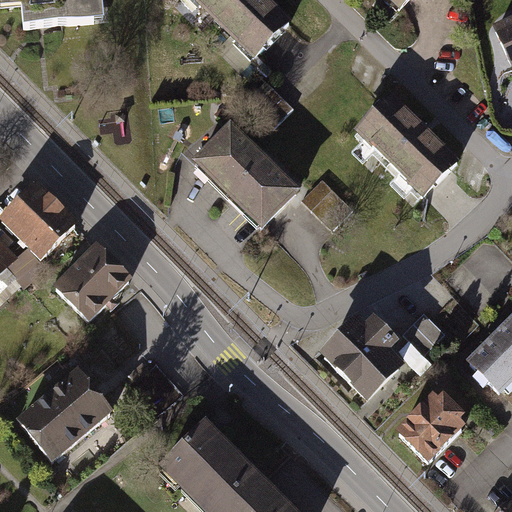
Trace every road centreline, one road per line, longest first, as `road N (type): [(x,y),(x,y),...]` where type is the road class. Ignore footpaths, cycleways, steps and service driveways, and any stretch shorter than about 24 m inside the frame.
road 1 (secondary): [(393,511),(231,361),(0,112)]
road 2 (residential): [(511,172),(330,0)]
